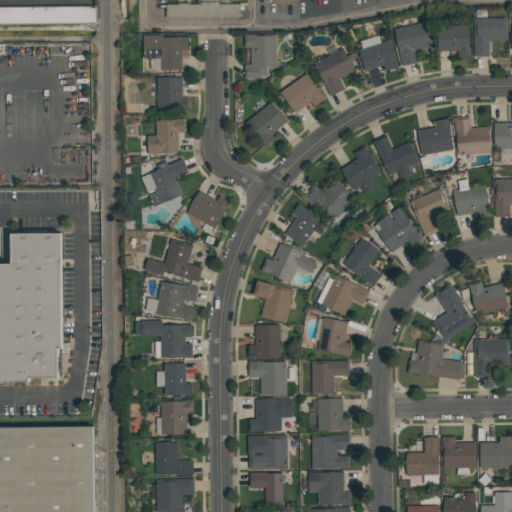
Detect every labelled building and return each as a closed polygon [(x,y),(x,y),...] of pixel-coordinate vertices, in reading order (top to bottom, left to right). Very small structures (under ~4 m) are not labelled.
[(240,0),(241,2),(238,2),(238,17),(166,18),(166,6),(198,6),(197,0),(240,0)] [(0,9),(95,9),(95,25),(0,25),(0,9)] [(472,19),(505,18),(505,41),(486,41),(487,57),(473,57),(472,19)] [(394,32),(424,24),(430,48),(414,53),(416,63),(402,66),(394,32)] [(435,27),(468,27),(468,58),(457,58),(457,51),(436,51),(435,27)] [(141,35),(161,35),(161,38),(185,38),(185,50),(181,50),(181,70),(160,71),(160,58),(142,59),(141,35)] [(276,36),(276,70),(266,70),(267,78),(244,78),(244,67),(250,67),(250,49),(244,49),(243,37),(276,36)] [(358,52),(388,42),(396,67),(384,71),(382,65),(364,71),(358,52)] [(313,67),(342,52),(353,73),(336,81),(343,93),(331,99),(313,67)] [(279,94),(305,75),(323,100),(313,108),(309,102),(293,114),(279,94)] [(156,78),(181,77),(181,99),(186,99),(187,112),(157,112),(156,78)] [(264,146),(245,123),(269,103),(285,122),(270,135),(273,139),(264,146)] [(467,118),(468,130),(486,128),(489,153),(457,157),(453,119),(467,118)] [(435,128),(434,122),(446,120),(451,151),(420,155),(416,131),(435,128)] [(154,121),(183,121),(183,132),(177,132),(177,153),(145,153),(145,136),(155,135),(154,121)] [(511,147),(494,148),(494,122),(511,122),(511,147)] [(384,137),(390,151),(406,143),(416,165),(406,170),(409,176),(400,180),(395,171),(387,175),(372,143),(384,137)] [(364,148),(380,174),(368,182),(373,191),(365,197),(359,188),(353,191),(339,169),(355,159),(353,155),(364,148)] [(148,173),(155,170),(153,167),(165,161),(167,167),(181,161),(186,171),(171,178),(179,196),(151,208),(147,197),(156,193),(148,173)] [(493,178),(511,178),(511,203),(507,203),(507,216),(494,217),(493,178)] [(302,199),(313,186),(323,194),(332,184),(351,200),(331,224),(302,199)] [(453,193),(484,187),(489,217),(477,219),(477,214),(457,218),(453,193)] [(198,191),(215,202),(220,194),(230,199),(212,229),(185,212),(198,191)] [(410,203),(439,191),(447,209),(431,216),(438,231),(425,237),(410,203)] [(290,215),(297,204),(327,225),(319,236),(313,231),(301,247),(284,235),(295,219),(290,215)] [(397,207),(420,241),(410,248),(406,242),(390,253),(375,232),(379,229),(375,223),(386,215),(391,221),(394,219),(389,213),(397,207)] [(0,264),(8,264),(8,238),(63,236),(64,351),(58,351),(59,381),(0,381),(0,264)] [(340,265),(360,239),(378,252),(367,266),(380,276),(371,288),(340,265)] [(169,240),(190,246),(185,264),(200,267),(196,282),(162,273),(161,276),(142,271),(145,259),(163,264),(169,240)] [(278,244),(315,261),(310,274),(296,267),(289,283),(261,270),(265,259),(271,262),(278,244)] [(320,304),(335,276),(368,292),(362,305),(350,299),(343,315),(320,304)] [(256,281),(291,290),(282,323),(259,317),(264,298),(252,295),(256,281)] [(154,315),(159,283),(196,288),(194,302),(182,300),(181,306),(193,308),(191,321),(154,315)] [(468,286),(479,283),(480,289),(499,284),(505,308),(476,315),(468,286)] [(434,294),(449,284),(474,320),(444,340),(432,322),(446,313),(434,294)] [(322,319),(347,323),(344,343),(349,344),(347,357),(317,351),(322,319)] [(133,321),(161,320),(161,326),(189,325),(189,335),(182,336),(182,344),(190,344),(191,358),(159,359),(159,336),(134,337),(133,321)] [(254,326),(278,325),(279,357),(247,358),(247,344),(255,344),(254,326)] [(474,340),(507,339),(508,365),(489,365),(489,377),(474,377),(474,340)] [(408,361),(414,362),(417,341),(441,344),(439,360),(464,363),(461,380),(407,373),(408,361)] [(309,362),(349,361),(349,375),(332,376),(332,395),(310,395),(309,362)] [(246,363),(285,362),(285,396),(260,397),(259,377),(246,377),(246,363)] [(162,364),(184,364),(184,384),(191,383),(191,397),(163,397),(162,364)] [(254,400),(291,399),(291,418),(279,418),(279,432),(248,432),(247,418),(254,418),(254,400)] [(316,399),(340,399),(341,418),(347,418),(347,431),(316,432),(316,399)] [(161,402),(191,402),(192,415),(185,415),(185,434),(161,435),(161,402)] [(0,511),(0,428),(93,428),(94,511),(0,511)] [(312,435),(349,435),(349,450),(336,451),(336,457),(349,456),(349,468),(313,469),(312,435)] [(286,436),(287,469),(248,470),(247,437),(286,436)] [(442,437),(455,437),(455,443),(475,443),(475,468),(442,468),(442,437)] [(498,437),(511,437),(511,468),(480,468),(479,444),(498,443),(498,437)] [(423,438),(437,438),(438,474),(406,475),(406,454),(423,454),(423,438)] [(154,444),(177,443),(177,461),(192,461),(192,476),(155,476),(154,444)] [(306,473),(342,472),(342,493),(348,493),(348,505),(319,505),(319,491),(306,491),(306,473)] [(249,474),(282,473),(283,508),(265,508),(265,488),(249,489),(249,474)] [(155,511),(155,480),(193,480),(193,495),(180,496),(180,511),(155,511)] [(442,511),(442,499),(464,499),(464,492),(474,492),(474,511),(442,511)] [(493,494),(511,494),(511,511),(479,511),(479,506),(493,505),(493,494)]
